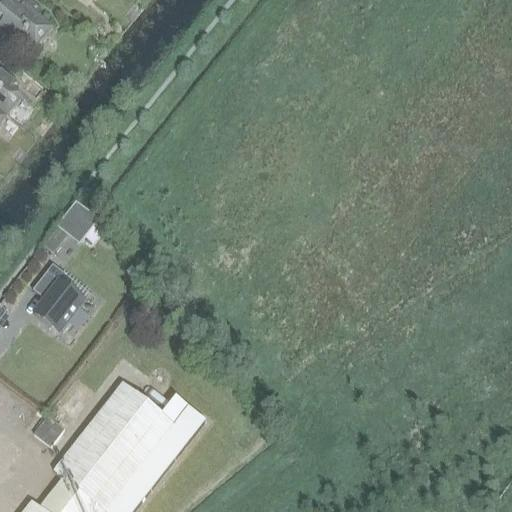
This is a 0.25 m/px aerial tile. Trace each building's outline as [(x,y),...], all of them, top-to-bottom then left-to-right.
[(20,42),(33,53),(51,30),(38,20),(41,16),(27,4),(26,6),(18,0),(9,0),(3,8),(0,5),(0,22),(2,24),(0,26),(0,30),(18,45),(20,42)] [(0,32),(0,46),(2,49),(9,40),(0,32)] [(0,114),(6,119),(21,100),(11,92),(16,85),(0,72),(0,114)] [(74,207),(55,230),(78,248),(80,245),(96,225),(74,207)] [(53,239),(45,250),(52,256),(53,257),(62,245),(53,239)] [(52,269),(32,294),(45,304),(34,318),(49,330),(52,327),(62,335),(84,306),(90,298),(66,279),(52,269)] [(64,463),(54,477),(69,488),(56,504),(66,511),(134,511),(204,424),(174,401),(161,418),(123,388),(64,463)] [(42,444),(55,426),(47,420),(33,438),(42,444)] [(55,426),(42,444),(50,451),(64,432),(55,426)]
